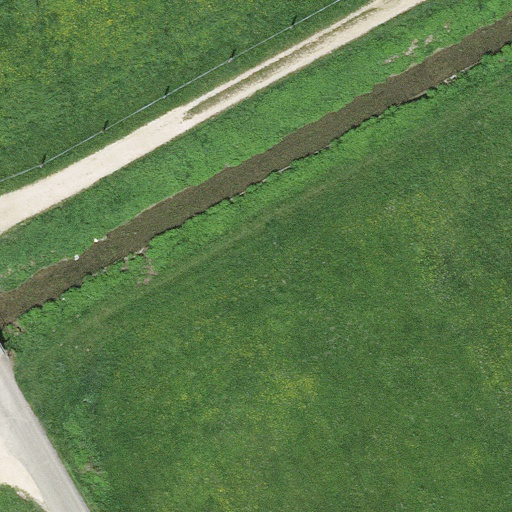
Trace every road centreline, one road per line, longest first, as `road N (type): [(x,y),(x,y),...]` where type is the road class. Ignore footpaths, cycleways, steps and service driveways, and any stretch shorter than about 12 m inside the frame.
road 1 (track): [(0,219),(395,0)]
road 2 (unclassified): [(69,511),(0,393)]
